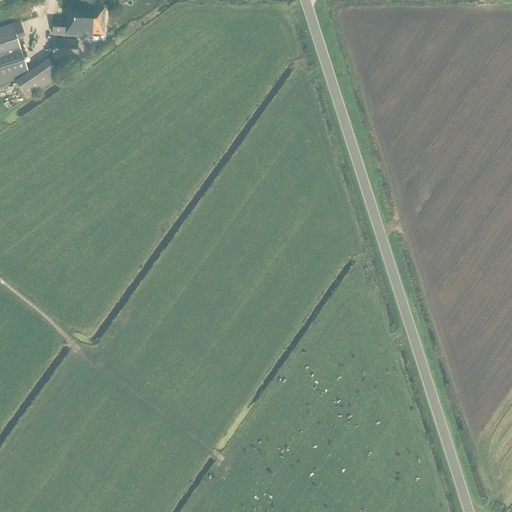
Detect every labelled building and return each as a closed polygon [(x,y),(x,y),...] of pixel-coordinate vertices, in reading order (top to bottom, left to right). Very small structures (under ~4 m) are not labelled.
[(97,8),(97,0),(91,0),(91,6),(66,6),(66,22),(53,22),(52,36),(100,37),(100,36),(103,36),(104,9),(97,8)] [(20,16),(32,13),(29,3),(18,7),(20,16)] [(16,40),(25,37),(20,22),(11,25),(0,28),(0,85),(19,80),(28,74),(16,40)] [(77,62),(78,41),(53,40),(52,61),(77,62)] [(27,100),(59,78),(48,60),(28,74),(19,80),(14,83),(27,100)]
